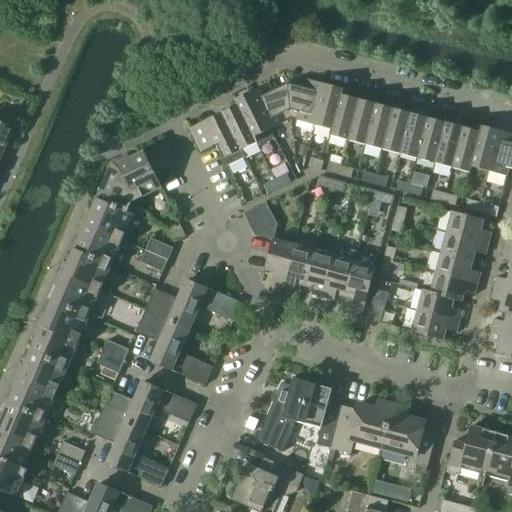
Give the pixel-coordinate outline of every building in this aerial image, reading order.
[(293,119),(315,125),(326,84),(308,80),(306,88),(289,84),(293,119)] [(271,129),(293,119),(289,84),(274,91),(270,83),(253,92),(271,129)] [(315,125),(332,130),(333,130),(342,95),(343,95),(345,89),(326,84),(315,125)] [(275,138),(271,129),(253,92),(236,100),(238,106),(239,105),(255,137),(256,137),(258,142),(258,143),(259,146),(275,138)] [(330,135),(349,140),(359,100),(343,95),(342,95),(333,130),(332,130),(330,135)] [(349,140),(366,145),(377,104),(359,100),(349,140)] [(366,145),(383,149),(394,109),(377,104),(366,145)] [(242,150),(258,143),(258,142),(256,137),(255,137),(239,105),(238,106),(223,113),(241,150),(242,150)] [(383,149),(401,154),(412,113),(394,109),(383,149)] [(223,113),(190,129),(201,152),(217,144),(228,166),(245,157),(242,150),(241,150),(223,113)] [(401,154),(418,159),(429,118),(412,113),(401,154)] [(418,159),(435,163),(446,123),(429,118),(418,159)] [(435,163),(453,168),(464,127),(446,123),(435,163)] [(0,124),(0,148),(6,152),(9,145),(5,143),(11,129),(0,124)] [(473,167),(489,171),(500,131),(482,126),(480,132),(481,132),(472,167),(473,167)] [(471,173),(473,167),(472,167),(481,132),(480,132),(464,127),(453,168),(471,173)] [(510,168),(511,168),(511,133),(500,131),(489,171),(507,176),(510,168)] [(122,158),(117,160),(137,200),(162,187),(156,174),(177,164),(166,141),(130,158),(129,157),(123,160),(122,158)] [(301,146),(299,155),(306,156),(309,147),(301,146)] [(309,167),(322,170),(324,161),(312,158),(309,167)] [(112,163),(97,199),(134,215),(134,214),(128,211),(132,202),(137,200),(117,160),(112,163)] [(327,172),(339,175),(342,166),(329,162),(327,172)] [(342,166),(339,175),(351,178),(354,169),(342,166)] [(362,181),(374,184),(377,175),(364,172),(362,181)] [(287,174),(276,180),(280,188),(292,183),(287,174)] [(377,175),(374,184),(386,187),(389,178),(377,175)] [(319,186),(331,189),(334,180),(321,176),(319,186)] [(280,188),(276,180),(265,185),(269,194),(280,188)] [(334,180),(331,189),(344,192),(346,183),(334,180)] [(397,190),(409,193),(411,184),(399,181),(397,190)] [(411,184),(409,193),(421,197),(423,187),(411,184)] [(359,196),(371,200),(374,190),(362,187),(359,196)] [(374,190),(371,200),(392,205),(395,196),(374,190)] [(431,199),(444,203),(446,193),(434,190),(431,199)] [(446,193),(444,203),(456,206),(458,197),(446,193)] [(84,218),(82,223),(123,241),(134,215),(97,199),(91,213),(89,213),(87,219),(84,218)] [(466,209),(478,212),(481,203),(469,199),(466,209)] [(272,284),(283,287),(295,244),(275,238),(277,225),(266,202),(244,213),(255,235),(273,240),(265,271),(275,273),(272,284)] [(481,203),(478,212),(491,215),(493,206),(481,203)] [(398,206),(395,218),(404,221),(408,209),(398,206)] [(452,211),(447,232),(490,244),(493,232),(482,230),(485,220),(452,211)] [(404,221),(395,218),(392,231),(401,233),(404,221)] [(81,235),(75,250),(112,266),(123,241),(82,223),(80,227),(82,228),(80,235),(81,235)] [(447,232),(441,252),(474,261),(476,252),(487,255),(490,244),(447,232)] [(152,238),(147,250),(169,260),(174,248),(152,238)] [(298,279),(306,282),(315,249),(295,244),(283,287),(295,290),(298,279)] [(388,246),(384,259),(394,261),(397,249),(388,246)] [(338,290),(346,293),(357,252),(337,247),(335,254),(324,297),(335,300),(338,290)] [(511,261),(511,263),(510,271),(511,271),(511,249),(505,248),(502,259),(511,261)] [(312,294),(324,297),(335,254),(315,249),(306,282),(315,284),(312,294)] [(62,269),(60,273),(101,291),(112,266),(75,250),(69,264),(67,263),(65,270),(62,269)] [(169,260),(147,250),(142,262),(164,272),(169,260)] [(357,252),(346,293),(355,295),(353,305),(365,308),(378,258),(357,252)] [(441,252),(436,272),(479,284),(482,272),(472,270),(474,261),(441,252)] [(394,261),(384,259),(381,271),(390,273),(394,261)] [(497,277),(494,288),(511,292),(511,271),(510,271),(508,279),(497,277)] [(436,272),(431,291),(430,292),(456,299),(455,300),(463,302),(466,292),(476,295),(479,284),(436,272)] [(59,286),(53,300),(90,316),(101,291),(60,273),(58,278),(61,279),(58,286),(59,286)] [(167,294),(158,315),(190,329),(200,307),(234,321),(242,302),(187,279),(186,281),(178,299),(167,294)] [(499,312),(507,314),(507,313),(511,314),(511,292),(494,288),(491,299),(502,302),(499,312)] [(155,289),(146,310),(158,315),(167,294),(155,289)] [(423,289),(417,310),(460,322),(463,311),(453,308),(455,300),(456,299),(430,292),(431,291),(423,289)] [(376,290),(374,298),(386,302),(389,293),(376,290)] [(386,302),(374,298),(368,319),(381,323),(386,302)] [(40,319),(38,324),(79,342),(90,316),(53,300),(47,315),(46,314),(43,320),(40,319)] [(137,332),(149,337),(158,315),(146,310),(137,332)] [(460,322),(417,310),(412,331),(445,340),(447,330),(457,333),(460,322)] [(494,319),(491,330),(511,335),(511,314),(507,313),(507,314),(504,322),(494,319)] [(158,315),(149,337),(160,342),(151,362),(173,371),(174,369),(179,371),(178,373),(206,385),(214,367),(180,352),(190,329),(158,315)] [(37,337),(31,351),(68,367),(79,342),(38,324),(36,329),(39,330),(36,336),(37,337)] [(511,335),(491,330),(488,341),(498,344),(496,354),(511,358),(511,335)] [(108,340),(103,352),(125,362),(130,350),(108,340)] [(18,370),(16,375),(57,393),(68,367),(31,351),(25,365),(24,365),(21,371),(18,370)] [(125,362),(103,352),(98,364),(120,373),(125,362)] [(15,388),(9,402),(46,419),(57,393),(16,375),(14,380),(16,381),(14,388),(15,388)] [(317,444),(332,448),(343,406),(329,402),(333,389),(293,378),(292,385),(282,383),(257,441),(283,452),(297,421),(321,428),(317,444)] [(123,396),(114,417),(146,431),(158,404),(175,412),(173,416),(190,423),(198,404),(170,392),(169,395),(164,392),(164,390),(143,381),(134,400),(123,396)] [(111,390),(102,412),(114,417),(123,396),(111,390)] [(355,440),(382,448),(394,405),(379,401),(377,409),(358,404),(356,410),(343,406),(332,448),(331,449),(351,454),(355,440)] [(0,428),(35,444),(46,419),(9,402),(3,417),(1,416),(0,419),(0,428)] [(394,405),(382,448),(410,455),(407,469),(426,474),(437,431),(424,428),(425,422),(407,417),(409,409),(394,405)] [(93,434),(105,439),(114,417),(102,412),(93,434)] [(114,417),(105,439),(116,444),(107,463),(129,473),(130,471),(135,473),(135,475),(162,487),(170,468),(153,461),(152,465),(135,458),(146,431),(114,417)] [(461,468),(486,475),(497,433),(471,426),(467,443),(455,441),(447,472),(459,475),(461,468)] [(0,458),(24,469),(24,468),(35,444),(0,428),(0,458)] [(507,487),(511,488),(511,436),(497,433),(486,475),(508,481),(507,487)] [(64,442),(59,454),(81,463),(86,451),(64,442)] [(81,463),(59,454),(54,466),(76,475),(81,463)] [(241,489),(235,502),(259,511),(274,511),(282,493),(288,495),(298,491),(305,475),(263,457),(258,468),(257,471),(252,469),(251,471),(245,468),(238,485),(241,489)] [(24,469),(0,458),(0,489),(16,497),(28,470),(24,468),(24,469)] [(79,497),(72,511),(111,511),(114,506),(127,511),(151,511),(154,506),(126,494),(125,496),(119,494),(120,492),(99,482),(90,502),(79,497)] [(400,487),(397,499),(409,502),(412,490),(400,487)] [(386,511),(389,501),(353,491),(347,511),(386,511)] [(58,511),(72,511),(79,497),(68,492),(58,511)] [(440,511),(475,511),(477,509),(444,500),(440,511)]
